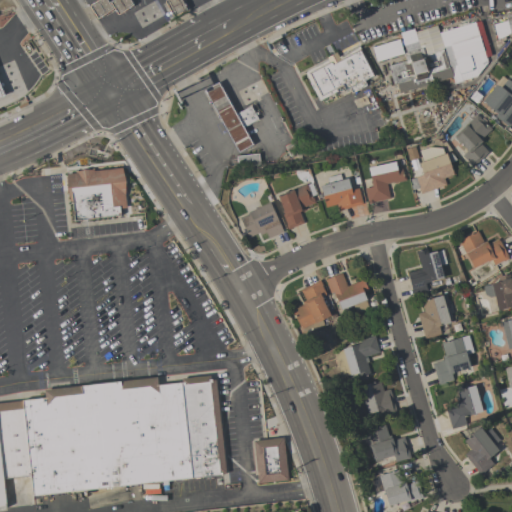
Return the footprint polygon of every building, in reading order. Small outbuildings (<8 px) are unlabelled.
[(97,18),(88,5),(96,0),(105,0),(111,9),(97,18)] [(117,14),(109,1),(110,0),(129,0),(132,5),(117,14)] [(172,16),(164,1),(165,0),(180,0),(186,9),(172,16)] [(504,16),(511,13),(511,28),(509,33),(502,36),(496,39),(492,24),(505,20),(504,16)] [(393,84),(385,58),(375,61),(371,47),(398,39),(403,53),(406,52),(399,32),(413,28),(419,48),(421,47),(424,55),(443,49),(438,33),(479,20),(490,55),(484,57),(486,62),(472,66),(474,76),(453,83),(454,87),(450,88),(452,95),(441,98),(439,92),(442,91),(439,80),(398,93),(395,83),(393,84)] [(303,71),(327,59),(326,57),(335,52),(337,56),(358,45),(374,76),(372,77),(371,75),(363,80),(365,84),(351,92),(349,88),(344,90),(342,85),(335,88),(336,91),(319,100),(303,71)] [(494,83),(500,75),(505,79),(506,78),(511,82),(511,120),(507,127),(494,116),(495,114),(483,104),(485,103),(482,100),(494,84),(499,87),(494,83)] [(217,82),(234,113),(250,105),(257,118),(242,127),(251,144),(237,152),(203,89),(217,82)] [(486,152),(470,167),(466,162),(467,162),(460,155),(466,150),(452,136),(476,113),(490,128),(481,137),(483,139),(478,143),(486,152)] [(236,155),(258,153),(259,164),(237,166),(236,155)] [(418,163),(445,153),(445,154),(450,153),(455,159),(448,162),(452,174),(442,178),(445,184),(420,193),(418,187),(412,189),(410,185),(411,184),(409,179),(422,174),(418,163)] [(367,167),(394,161),(395,168),(400,167),(402,175),(404,174),(405,180),(393,183),(393,181),(385,183),(389,198),(367,203),(363,188),(371,186),(367,167)] [(121,167),(125,208),(119,208),(120,216),(73,221),(71,200),(69,201),(66,174),(75,173),(75,171),(92,169),(92,170),(121,167)] [(319,185),(327,183),(325,177),(339,173),(340,179),(346,177),(350,190),(357,188),(362,204),(337,210),(336,204),(325,207),(319,185)] [(302,222),(286,229),(285,225),(286,224),(280,211),(282,210),(276,195),(289,190),(289,189),(306,183),(306,184),(310,182),(315,194),(311,195),(314,202),(302,207),(303,208),(300,209),(300,210),(298,211),(302,222)] [(268,202),(282,231),(268,238),(265,232),(259,234),(258,232),(248,237),(239,218),(246,214),(243,206),(257,200),(260,206),(268,202)] [(497,238),(498,240),(499,240),(507,256),(508,258),(503,261),(502,260),(493,265),(491,259),(487,261),(487,260),(473,267),(466,254),(465,254),(458,240),(476,230),(482,242),(486,240),(487,243),(497,238)] [(415,250),(427,247),(428,252),(435,250),(436,251),(442,249),(445,263),(439,265),(443,277),(424,282),(426,290),(412,293),(406,272),(420,268),(415,250)] [(341,272),(346,286),(363,279),(367,289),(362,291),(365,299),(368,308),(355,313),(351,305),(340,309),(335,296),(334,296),(332,291),(329,293),(324,279),(341,272)] [(511,305),(497,310),(493,296),(489,297),(488,293),(484,294),(482,286),(490,284),(490,282),(498,280),(497,275),(508,273),(511,291),(511,305)] [(299,289),(319,279),(322,285),(321,285),(325,294),(321,296),(322,298),(321,299),(329,315),(321,319),(323,324),(305,333),(302,328),(301,328),(291,310),(303,304),(301,301),(304,300),(299,289)] [(417,313),(423,311),(420,301),(441,294),(442,295),(448,294),(455,319),(437,325),(440,333),(424,338),(417,313)] [(500,321),(511,318),(511,347),(506,349),(500,321)] [(359,339),(373,335),(378,352),(363,356),(364,357),(366,357),(368,361),(365,362),(369,374),(358,377),(357,373),(349,375),(340,377),(333,352),(341,350),(341,348),(360,343),(359,339)] [(438,384),(432,363),(443,360),(442,355),(444,354),(440,342),(467,335),(472,352),(465,354),(469,367),(452,372),(452,373),(450,373),(452,379),(444,382),(438,384)] [(180,378),(209,375),(209,378),(211,378),(211,380),(214,379),(225,473),(191,477),(181,381),(180,378)] [(20,399),(44,397),(43,389),(156,377),(157,384),(181,381),(191,477),(32,495),(30,475),(20,400),(20,399)] [(358,386),(379,380),(382,390),(389,388),(396,412),(380,417),(378,410),(367,413),(365,407),(357,409),(353,396),(361,393),(358,386)] [(474,384),(481,411),(469,414),(469,415),(463,417),(465,424),(451,429),(445,407),(456,404),(455,398),(459,397),(455,385),(464,382),(465,387),(474,384)] [(0,402),(20,400),(30,475),(2,478),(5,506),(0,506),(0,402)] [(403,436),(409,458),(406,459),(405,458),(394,461),(392,455),(374,460),(370,448),(353,453),(348,435),(356,432),(358,438),(366,436),(364,430),(376,426),(376,425),(383,423),(387,435),(389,435),(390,438),(391,437),(391,439),(403,436)] [(480,427),(484,432),(489,428),(498,439),(492,444),(497,450),(488,457),(492,463),(479,474),(463,454),(470,449),(463,441),(480,427)] [(252,440),(282,437),(287,480),(257,483),(252,440)] [(377,475),(397,469),(401,483),(404,482),(405,484),(416,480),(422,498),(417,499),(417,498),(406,502),(406,500),(405,501),(404,500),(388,505),(383,491),(382,491),(377,475)]
